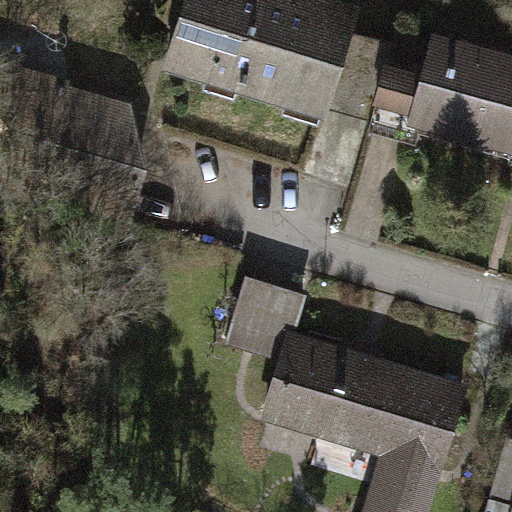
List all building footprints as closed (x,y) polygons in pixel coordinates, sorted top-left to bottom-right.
[(357,10),(323,0),(190,0),(172,59),(326,108),(330,94),(348,37),(357,10)] [(511,54),(435,34),(423,76),(412,117),(511,143),(511,54)] [(348,37),(330,94),(376,108),(388,66),(392,51),(348,37)] [(0,61),(0,97),(71,198),(128,217),(139,181),(111,173),(129,107),(68,89),(70,83),(0,61)] [(412,117),(423,76),(388,66),(376,108),(371,127),(407,137),(412,117)] [(277,313),(285,315),(294,285),(234,268),(213,339),(265,354),(277,313)] [(285,315),(277,313),(265,354),(247,408),(370,447),(349,511),(416,511),(462,373),(285,315)] [(511,511),(511,477),(502,511),(511,511)]
